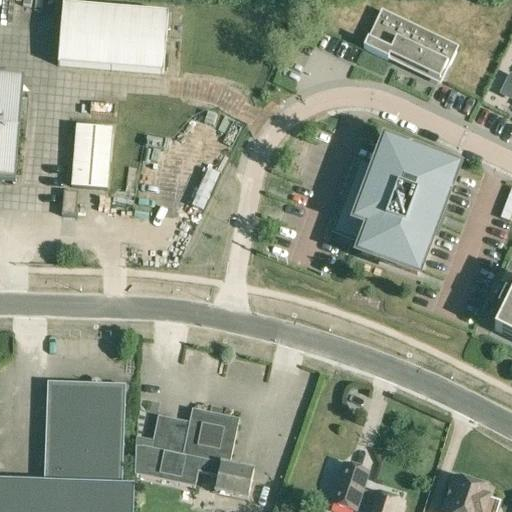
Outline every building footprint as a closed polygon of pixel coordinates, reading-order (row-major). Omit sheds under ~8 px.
[(58,67),(163,76),(168,16),(63,7),(58,67)] [(389,58),(438,82),(446,66),(449,67),(456,54),(455,54),(457,49),(453,47),(453,46),(389,16),(381,13),(379,17),(372,31),(374,31),(365,50),(363,49),(363,50),(369,53),(387,61),(389,58)] [(0,185),(15,186),(23,85),(0,83),(0,185)] [(71,188),(107,191),(112,130),(76,128),(71,188)] [(360,255),(417,276),(455,173),(385,146),(375,173),(362,168),(356,185),(349,204),(352,205),(352,206),(352,207),(352,208),(353,209),(353,210),(354,210),(356,211),(357,211),(357,210),(358,210),(359,209),(360,208),(362,209),(356,223),(370,228),(360,255)] [(62,218),(75,219),(77,194),(64,193),(62,218)] [(511,295),(511,298),(505,294),(497,310),(503,313),(494,332),(511,340),(511,295)] [(0,511),(134,511),(134,486),(122,486),(123,380),(45,379),(44,478),(0,477),(0,511)] [(214,495),(248,502),(255,471),(230,465),(239,421),(192,411),(189,424),(158,418),(151,452),(143,450),(135,449),(134,479),(196,490),(199,475),(217,479),(214,495)] [(401,511),(404,506),(373,495),(372,499),(360,495),(367,474),(345,467),(332,506),(350,511),(401,511)] [(444,511),(499,511),(502,503),(491,499),(493,493),(488,491),(490,486),(475,481),(474,486),(455,480),(444,511)]
